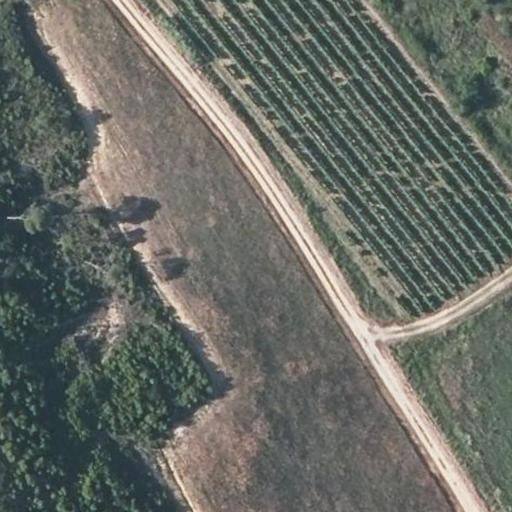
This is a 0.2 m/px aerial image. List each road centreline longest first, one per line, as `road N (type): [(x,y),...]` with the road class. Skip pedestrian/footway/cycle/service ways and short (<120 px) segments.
road 1 (track): [(113,0),(258,168),(326,292),(470,511)]
road 2 (track): [(511,280),(420,330),(362,344)]
